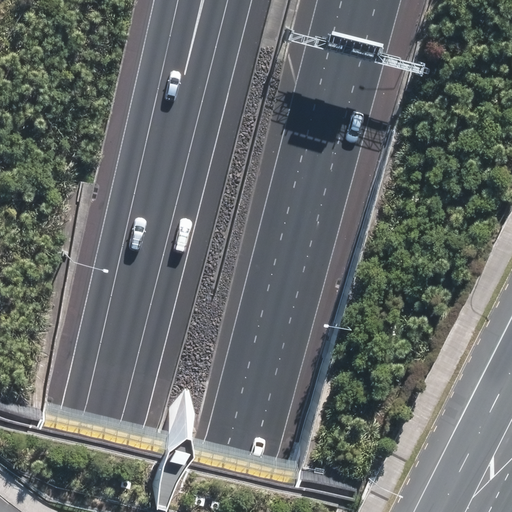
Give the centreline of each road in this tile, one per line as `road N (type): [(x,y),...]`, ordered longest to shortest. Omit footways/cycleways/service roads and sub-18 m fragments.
road 1 (motorway): [(355,0),(218,511)]
road 2 (motorway): [(78,511),(159,153)]
road 3 (motorway): [(159,153),(216,0)]
road 4 (motorway): [(159,153),(182,0)]
